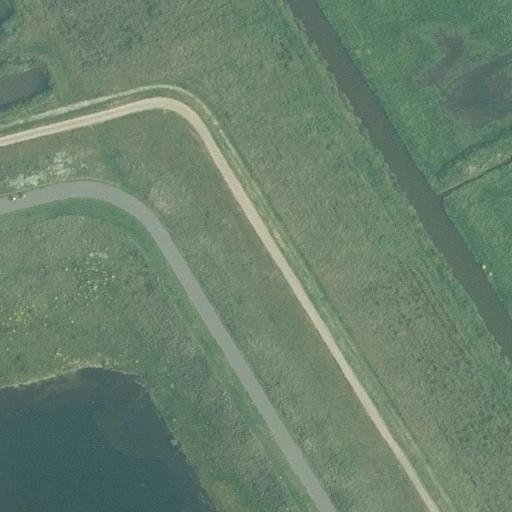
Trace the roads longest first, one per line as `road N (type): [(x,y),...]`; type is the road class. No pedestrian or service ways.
road 1 (track): [(0,126),(150,86),(186,89),(200,100),(453,511)]
road 2 (unknown): [(0,143),(158,103),(184,111),(432,511)]
